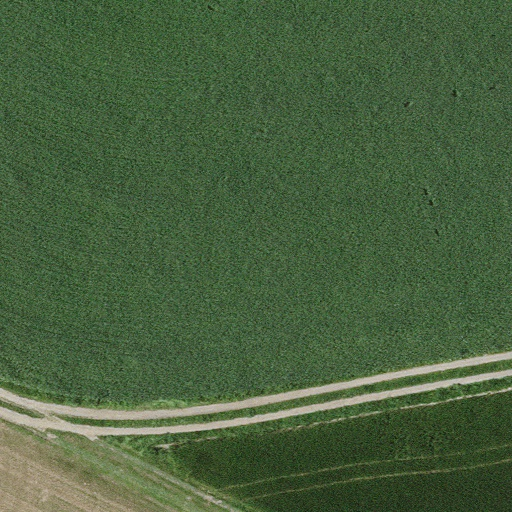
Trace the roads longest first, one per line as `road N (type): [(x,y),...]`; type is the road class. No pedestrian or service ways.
road 1 (track): [(511,369),(192,424),(28,424),(0,407)]
road 2 (track): [(28,424),(218,511)]
